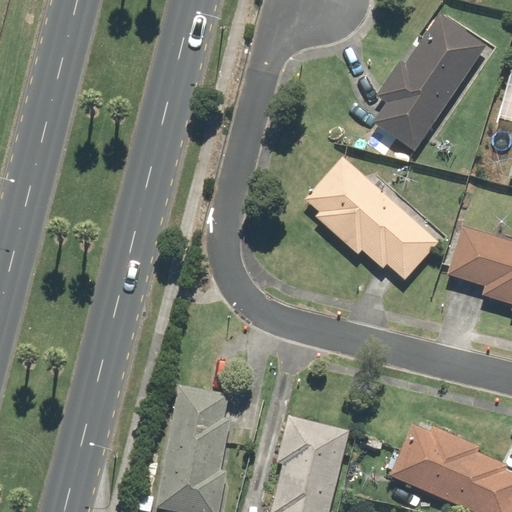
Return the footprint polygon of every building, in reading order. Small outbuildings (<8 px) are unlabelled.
[(489,51),(448,20),(406,74),(400,70),(374,103),(382,110),(369,127),(408,157),(489,51)] [(339,162),(302,205),(317,218),(311,224),(354,262),(361,255),(398,288),(435,247),(339,162)] [(511,248),(457,231),(442,278),(481,291),(478,301),(511,312),(511,248)] [(219,422),(223,399),(174,391),(153,511),(156,511),(217,511),(224,475),(217,474),(226,423),(219,422)] [(327,511),(344,435),(279,421),(269,466),(278,468),(268,511),(327,511)] [(500,469),(472,457),(475,449),(430,429),(427,437),(408,429),(385,479),(461,511),(511,511),(511,480),(497,474),(500,469)]
